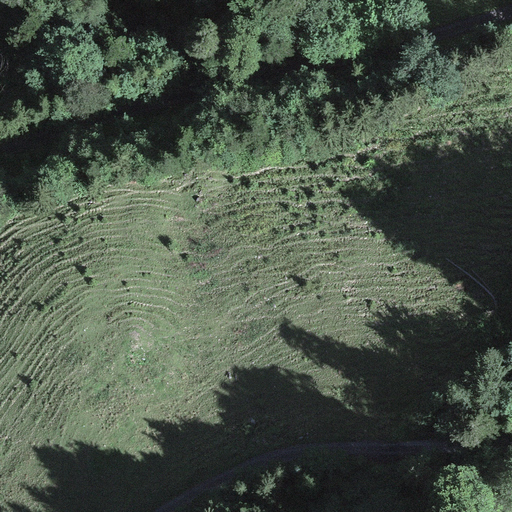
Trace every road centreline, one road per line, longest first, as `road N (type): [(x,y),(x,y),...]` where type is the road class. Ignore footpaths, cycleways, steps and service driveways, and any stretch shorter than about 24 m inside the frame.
road 1 (track): [(0,153),(99,116),(357,55),(511,7)]
road 2 (track): [(160,511),(283,453),(511,442)]
